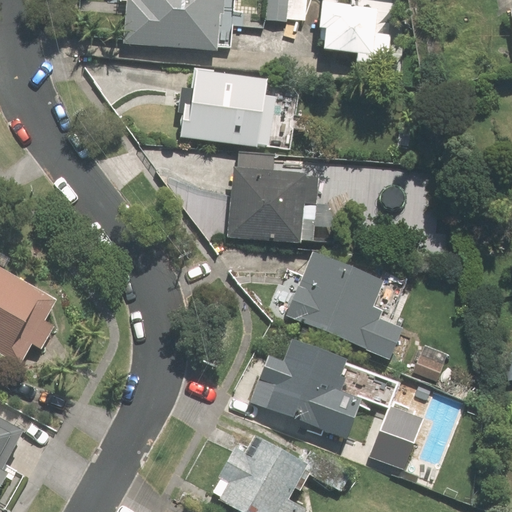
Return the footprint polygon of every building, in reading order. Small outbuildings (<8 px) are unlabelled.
[(126,0),(123,47),(218,54),(221,19),(225,19),(226,0),(126,0)] [(266,0),(264,22),(286,24),(287,20),(305,22),(306,0),(266,0)] [(378,11),(323,6),(320,33),(327,34),(325,54),(358,57),(357,66),(387,69),(390,37),(376,36),(378,11)] [(264,102),(267,84),(198,74),(196,93),(181,91),(177,116),(184,117),(181,140),(257,151),(258,147),(268,148),(275,103),(264,102)] [(273,175),(274,158),(239,155),(238,172),(234,171),(228,240),(302,247),(302,243),(312,244),(313,231),(335,233),(327,207),(316,206),(318,183),(308,182),(308,179),(273,175)] [(384,287),(313,258),(288,320),(303,326),(303,328),(390,364),(402,334),(379,324),(383,316),(373,312),(384,287)] [(36,360),(54,328),(45,323),(57,303),(0,270),(0,356),(20,368),(28,355),(36,360)] [(267,359),(250,406),(347,443),(361,405),(335,395),(347,366),(292,345),(284,366),(267,359)] [(511,380),(511,352),(503,355),(508,382),(511,380)] [(444,365),(420,356),(413,373),(437,382),(444,365)] [(14,374),(5,392),(39,408),(47,389),(14,374)] [(387,410),(369,460),(404,473),(423,424),(387,410)] [(0,473),(23,433),(0,420),(0,492),(6,481),(0,477),(0,473)] [(300,466),(252,439),(241,456),(233,452),(217,480),(220,481),(212,495),(218,499),(216,502),(234,511),(301,511),(292,507),(309,477),(341,495),(351,476),(308,453),(300,466)]
